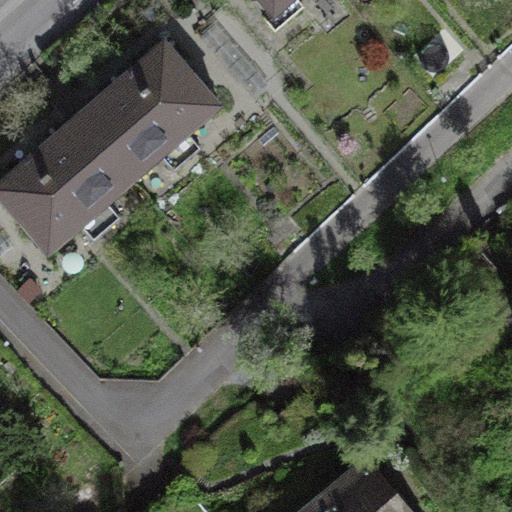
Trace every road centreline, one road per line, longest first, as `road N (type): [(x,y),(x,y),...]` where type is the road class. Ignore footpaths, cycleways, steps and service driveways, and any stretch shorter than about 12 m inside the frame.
road 1 (residential): [(165,394),(511,68)]
road 2 (residential): [(165,394),(414,281),(511,189)]
road 3 (residential): [(0,310),(115,440),(165,394)]
